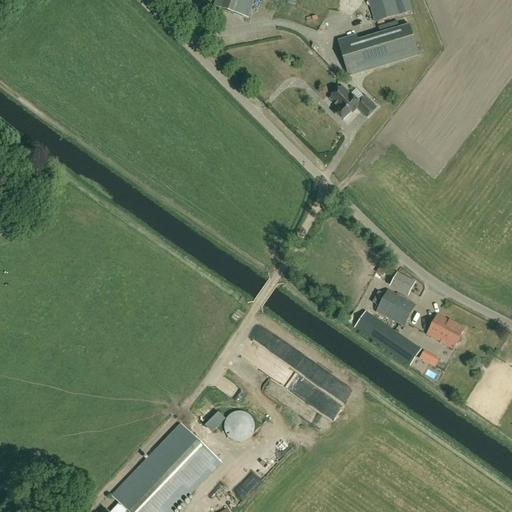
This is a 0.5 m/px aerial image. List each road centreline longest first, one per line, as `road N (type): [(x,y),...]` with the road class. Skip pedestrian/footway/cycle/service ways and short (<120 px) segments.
road 1 (tertiary): [(511,326),(403,259),(142,0)]
road 2 (track): [(86,511),(187,406),(275,278)]
